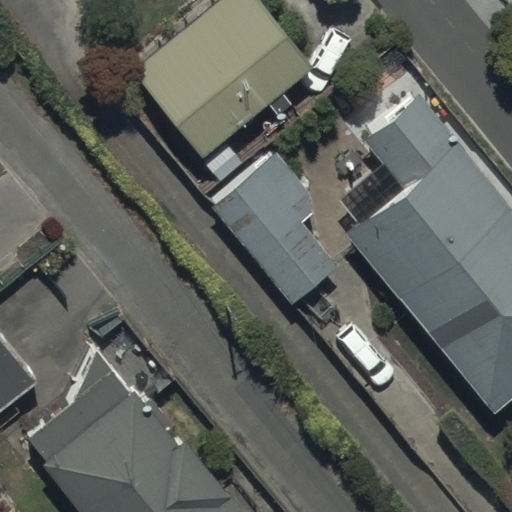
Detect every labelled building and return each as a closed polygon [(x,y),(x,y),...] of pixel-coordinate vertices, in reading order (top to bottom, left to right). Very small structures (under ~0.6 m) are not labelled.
[(307,50),(265,0),(189,0),(125,52),(197,139),(262,86),(273,98),(286,88),(276,75),(307,50)] [(511,203),(409,82),(358,125),(376,147),(333,183),(351,204),(338,215),(489,392),(511,372),(511,203)] [(309,184),(271,137),(253,152),(249,146),(240,153),(222,131),(199,150),(217,172),(202,184),(284,283),(327,248),(288,200),(309,184)] [(0,511),(21,511),(0,486),(0,424),(3,422),(0,418),(0,390),(33,363),(0,323),(0,511)] [(106,352),(21,419),(40,443),(35,447),(85,511),(253,511),(178,416),(171,421),(141,383),(135,388),(106,352)]
